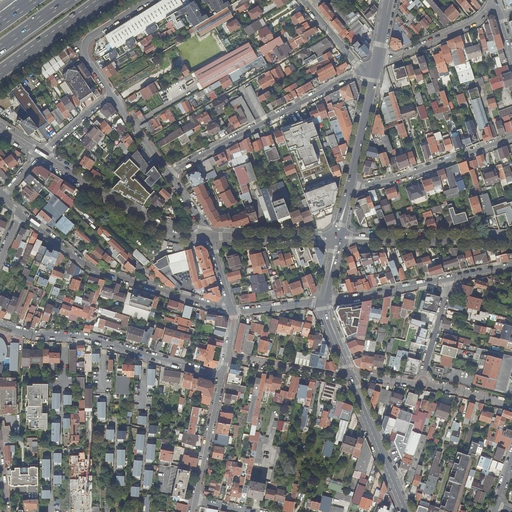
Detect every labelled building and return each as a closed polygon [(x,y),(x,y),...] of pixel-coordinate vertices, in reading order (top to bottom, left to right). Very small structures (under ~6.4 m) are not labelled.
[(111,47),(114,51),(124,44),(132,40),(168,17),(173,14),(184,7),(179,0),(163,0),(140,15),(105,37),(106,39),(107,41),(108,43),(107,43),(108,45),(109,44),(111,47)] [(332,13),(327,8),(323,3),(326,0),(311,0),(339,33),(344,30),(345,29),(341,24),(339,21),(342,18),(340,16),(336,19),(333,14),(332,13)] [(367,23),(358,12),(350,19),(334,0),(329,4),(331,5),(335,10),(336,12),(340,16),(342,18),(344,21),(348,26),(358,38),(361,41),(363,29),(365,31),(367,29),(368,29),(365,25),(367,23)] [(405,4),(410,0),(409,0),(400,0),(400,1),(406,8),(408,7),(406,5),(405,4)] [(418,8),(422,5),(418,0),(416,0),(408,7),(406,8),(409,11),(415,5),(418,8)] [(448,21),(449,20),(443,13),(431,0),(425,0),(430,6),(440,17),(439,18),(439,19),(438,20),(444,26),(446,24),(446,23),(444,22),(447,20),(448,21)] [(472,5),(471,6),(475,11),(477,13),(481,7),(475,0),(469,0),(470,1),(469,2),(472,5)] [(454,3),(443,13),(449,20),(451,22),(462,12),(454,3)] [(232,15),(233,17),(249,8),(246,4),(236,10),(237,12),(232,15)] [(370,17),(377,11),(378,9),(374,5),(370,9),(371,11),(367,14),(364,16),(367,20),(368,19),(369,20),(371,18),(370,17)] [(402,5),(399,7),(407,16),(410,13),(402,5)] [(194,25),(195,27),(211,17),(227,8),(226,6),(194,25)] [(248,12),(250,16),(261,10),(261,9),(259,10),(259,8),(257,7),(248,12)] [(233,17),(227,8),(211,17),(195,27),(201,37),(233,17)] [(263,13),(261,10),(250,16),(252,19),(263,13)] [(294,24),(297,23),(299,22),(299,23),(304,20),(305,22),(311,19),(308,16),(305,18),(304,20),(299,12),(291,18),(294,24)] [(173,14),(168,17),(171,21),(175,27),(177,31),(182,28),(173,14)] [(424,28),(428,25),(432,21),(425,14),(421,17),(423,19),(419,22),(424,28)] [(398,16),(396,18),(395,23),(409,40),(412,37),(410,35),(412,34),(408,29),(406,31),(402,25),(404,24),(400,18),(398,16)] [(488,19),(489,24),(496,46),(496,47),(497,51),(502,49),(504,48),(501,41),(498,33),(494,17),(490,16),(488,19)] [(410,21),(409,21),(406,23),(409,27),(410,27),(417,35),(420,33),(417,29),(421,27),(418,23),(414,26),(411,23),(416,19),(414,17),(410,21)] [(226,26),(228,29),(239,23),(239,22),(238,23),(237,21),(236,20),(226,26)] [(248,27),(248,26),(244,28),(247,32),(250,30),(252,33),(263,27),(259,21),(248,27)] [(193,28),(190,23),(183,27),(186,32),(187,31),(192,28),(193,28)] [(241,26),(239,23),(228,29),(230,33),(241,26)] [(303,27),(299,30),(297,31),(296,31),(299,36),(310,30),(306,23),(302,26),(303,27)] [(373,30),(367,23),(365,25),(368,29),(367,29),(370,32),(369,34),(372,34),(373,30)] [(412,43),(409,40),(395,23),(394,28),(390,46),(394,50),(412,43)] [(490,42),(487,43),(488,49),(496,46),(489,24),(485,25),(485,26),(484,27),(485,28),(486,28),(490,42)] [(344,39),(346,36),(349,34),(355,41),(356,40),(358,38),(348,26),(345,29),(344,30),(339,33),(344,39)] [(169,35),(176,31),(173,27),(170,29),(161,35),(140,47),(142,51),(145,50),(147,54),(155,49),(152,44),(164,37),(163,36),(168,34),(169,35)] [(259,32),(265,44),(273,40),(266,27),(259,32)] [(306,38),(314,34),(315,33),(318,32),(315,27),(300,36),(301,38),(303,40),(306,38)] [(485,52),(489,51),(488,49),(487,43),(482,28),(480,29),(480,30),(479,30),(480,36),(483,48),(480,49),(482,55),(482,56),(486,55),(485,52)] [(139,45),(140,47),(161,35),(159,33),(155,35),(155,36),(153,38),(151,36),(140,42),(141,44),(139,45)] [(279,37),(284,45),(289,42),(285,33),(279,37)] [(239,39),(236,34),(221,42),(225,48),(239,39)] [(352,43),(355,41),(349,34),(346,36),(349,40),(352,43)] [(187,59),(189,62),(195,72),(228,54),(225,48),(221,42),(217,36),(204,44),(207,48),(187,59)] [(461,36),(447,42),(448,45),(453,61),(454,62),(457,74),(464,72),(467,81),(474,79),(469,62),(465,63),(461,50),(462,50),(463,50),(465,49),(461,36)] [(259,48),(263,57),(265,56),(269,53),(273,51),(274,51),(279,48),(284,45),(279,37),(277,38),(273,40),(265,44),(259,48)] [(296,41),(294,39),(292,40),(294,43),(291,44),(294,48),(304,43),(303,40),(301,38),(296,41)] [(312,51),(329,41),(327,38),(311,47),(312,49),(312,51)] [(361,41),(358,38),(356,40),(358,42),(363,48),(365,46),(361,41)] [(134,43),(132,40),(124,44),(127,49),(123,51),(125,54),(133,50),(130,45),(134,43)] [(315,56),(326,50),(333,46),(329,41),(312,51),(315,56)] [(245,66),(253,61),(258,58),(253,51),(248,42),(228,54),(193,73),(195,77),(199,83),(202,89),(242,67),(245,66)] [(289,44),(290,43),(289,42),(284,45),(279,48),(284,56),(289,53),(290,52),(293,50),(289,44)] [(358,42),(354,46),(359,51),(362,49),(363,48),(358,42)] [(439,65),(445,63),(443,57),(442,55),(441,52),(439,45),(437,46),(439,52),(440,54),(433,56),(434,57),(435,62),(437,68),(439,73),(440,76),(443,75),(441,69),(440,69),(439,68),(439,65)] [(443,55),(442,55),(443,57),(445,63),(453,61),(448,45),(445,45),(440,47),(443,55)] [(480,49),(479,45),(473,46),(473,47),(465,50),(468,59),(482,55),(480,49)] [(497,51),(496,47),(488,49),(489,51),(491,60),(499,57),(497,51)] [(283,60),(285,59),(284,56),(279,48),(274,51),(279,59),(278,60),(279,62),(281,61),(280,60),(283,59),(283,60)] [(63,63),(69,59),(74,56),(69,49),(58,56),(63,63)] [(307,49),(301,53),(307,64),(317,58),(315,56),(312,51),(312,49),(309,51),(307,49)] [(506,60),(502,49),(497,51),(499,57),(500,61),(501,63),(503,62),(503,61),(506,60)] [(326,50),(315,56),(317,58),(327,53),(326,50)] [(318,61),(319,63),(333,55),(332,54),(331,55),(329,52),(323,56),(324,58),(318,61)] [(272,57),(269,53),(265,56),(270,64),(274,62),(273,59),(274,58),(273,56),(272,57)] [(58,55),(45,64),(53,75),(59,71),(65,67),(63,63),(58,56),(58,55)] [(424,57),(423,56),(418,58),(423,70),(426,69),(428,69),(427,67),(425,61),(424,57)] [(265,70),(269,68),(263,57),(254,62),(257,68),(259,70),(263,68),(263,69),(265,69),(265,70)] [(502,67),(501,63),(500,61),(499,57),(491,60),(494,70),(502,67)] [(69,59),(63,63),(65,67),(66,68),(73,63),(69,59)] [(84,79),(90,75),(79,59),(73,63),(76,67),(84,79)] [(331,64),(329,61),(328,60),(320,64),(321,66),(318,68),(317,68),(319,71),(331,64)] [(116,65),(114,62),(102,70),(108,78),(117,73),(113,67),(115,66),(116,65)] [(348,66),(346,62),(334,69),(338,76),(345,72),(343,68),(348,66)] [(63,76),(76,67),(73,63),(66,68),(65,67),(59,71),(63,76)] [(293,63),(285,68),(288,75),(297,70),(293,63)] [(45,64),(39,68),(49,82),(51,81),(55,78),(53,75),(45,64)] [(319,71),(318,71),(321,76),(334,69),(331,64),(319,71)] [(406,66),(404,67),(407,76),(414,74),(411,64),(406,66)] [(509,72),(507,65),(502,67),(494,70),(497,77),(503,74),(509,72)] [(185,66),(180,69),(185,77),(189,74),(185,66)] [(76,67),(63,76),(81,103),(94,94),(92,92),(84,79),(76,67)] [(248,78),(251,76),(245,67),(242,69),(248,78)] [(271,71),(277,81),(284,77),(278,67),(271,71)] [(399,79),(402,89),(410,86),(407,76),(404,67),(393,70),(396,80),(399,79)] [(420,68),(414,70),(417,82),(424,80),(422,75),(421,71),(420,68)] [(432,69),(428,69),(430,76),(432,82),(435,91),(439,90),(436,79),(440,77),(440,76),(439,73),(437,68),(432,69)] [(128,86),(134,83),(133,82),(138,79),(142,76),(142,75),(144,74),(144,73),(148,71),(147,69),(143,71),(140,73),(136,75),(127,81),(124,83),(127,87),(128,86)] [(334,75),(336,78),(338,77),(334,69),(321,76),(318,78),(322,85),(328,82),(327,79),(334,75)] [(231,82),(234,80),(240,77),(243,75),(240,70),(228,76),(231,82)] [(136,75),(134,71),(124,77),(127,81),(136,75)] [(265,84),(267,87),(276,82),(270,71),(267,72),(271,81),(265,84)] [(464,72),(457,74),(460,83),(467,81),(464,72)] [(511,90),(511,89),(511,76),(511,72),(510,72),(509,72),(503,74),(504,78),(506,77),(507,81),(505,82),(506,85),(507,88),(510,87),(511,90)] [(497,88),(506,85),(505,82),(507,81),(506,77),(504,78),(503,74),(497,77),(489,79),(492,86),(494,87),(495,87),(497,88)] [(233,85),(228,77),(219,82),(224,90),(233,85)] [(484,85),(482,77),(474,79),(477,87),(484,85)] [(296,90),(299,95),(302,92),(303,95),(306,94),(305,91),(313,87),(314,89),(319,86),(315,79),(296,90)] [(65,82),(60,86),(67,96),(75,107),(80,104),(65,82)] [(140,91),(145,100),(153,96),(161,91),(155,82),(140,91)] [(289,87),(286,82),(280,85),(284,90),(289,87)] [(354,82),(349,85),(356,107),(359,96),(354,82)] [(430,94),(435,93),(435,91),(432,82),(427,84),(430,94)] [(21,83),(11,91),(30,117),(38,129),(48,122),(45,117),(21,83)] [(349,85),(339,90),(352,126),(356,107),(349,85)] [(203,91),(205,95),(210,92),(213,98),(210,100),(211,101),(217,98),(211,86),(203,91)] [(245,89),(249,97),(255,94),(251,86),(245,89)] [(267,88),(266,88),(258,93),(260,96),(269,91),(267,88)] [(97,89),(92,92),(94,94),(97,98),(101,95),(97,89)] [(470,91),(473,100),(480,97),(477,89),(470,91)] [(298,98),(297,96),(295,93),(296,93),(295,90),(289,93),(266,106),(269,111),(273,109),(272,106),(277,102),(279,105),(293,98),(294,100),(298,98)] [(338,91),(329,96),(346,143),(347,148),(352,126),(339,90),(338,91)] [(434,102),(431,103),(432,105),(435,115),(442,113),(450,110),(444,90),(439,91),(441,95),(439,96),(440,99),(442,98),(443,101),(444,105),(446,104),(446,106),(438,109),(437,105),(435,105),(434,102)] [(260,96),(257,98),(260,102),(261,102),(263,101),(265,100),(266,101),(268,99),(267,98),(271,96),(271,95),(269,91),(260,96)] [(394,92),(394,91),(388,93),(389,96),(398,121),(389,124),(389,122),(390,122),(387,113),(383,114),(386,123),(384,124),(386,130),(399,125),(404,123),(403,120),(399,110),(396,99),(394,92)] [(419,105),(424,103),(423,103),(421,96),(420,92),(415,94),(419,105)] [(459,99),(457,99),(459,104),(466,102),(466,100),(464,94),(458,96),(459,99)] [(69,111),(75,107),(67,96),(61,100),(62,102),(69,111)] [(241,96),(230,103),(232,107),(233,107),(238,104),(244,101),(241,96)] [(339,145),(346,143),(329,96),(325,98),(330,112),(328,112),(330,118),(333,117),(334,120),(330,122),(332,129),(333,129),(339,145)] [(398,121),(389,96),(383,98),(381,109),(383,114),(387,113),(390,122),(389,122),(389,124),(398,121)] [(218,102),(213,105),(217,112),(227,106),(226,105),(229,103),(225,97),(217,101),(218,102)] [(482,136),(484,141),(493,138),(489,126),(488,122),(480,97),(473,100),(471,100),(480,129),(484,128),(486,135),(482,136)] [(251,101),(260,118),(266,114),(260,102),(257,98),(251,101)] [(492,108),(494,107),(497,106),(495,98),(487,100),(489,109),(492,108)] [(187,114),(192,110),(187,100),(181,103),(187,114)] [(320,105),(318,101),(315,103),(320,118),(327,116),(323,104),(320,105)] [(65,118),(70,114),(70,113),(69,111),(62,102),(56,106),(58,108),(65,118)] [(100,110),(102,112),(107,117),(106,118),(107,119),(105,121),(108,124),(118,114),(111,104),(107,103),(103,106),(104,107),(100,110)] [(181,103),(178,105),(184,115),(187,114),(181,103)] [(312,118),(312,119),(313,122),(314,124),(321,121),(320,118),(315,103),(311,105),(314,111),(310,113),(312,118)] [(138,108),(136,105),(129,109),(127,111),(130,115),(147,105),(146,104),(138,108)] [(255,121),(246,104),(240,108),(242,111),(249,124),(255,121)] [(413,105),(399,110),(403,120),(416,116),(413,105)] [(421,120),(428,118),(426,111),(425,108),(424,105),(417,107),(421,120)] [(500,117),(501,118),(511,114),(511,107),(499,112),(500,117)] [(48,115),(45,117),(48,122),(50,125),(53,123),(55,127),(59,124),(59,126),(67,121),(65,118),(58,108),(48,115)] [(247,121),(244,115),(238,118),(236,114),(242,111),(240,108),(235,111),(233,112),(236,116),(240,125),(243,123),(245,123),(247,121)] [(175,122),(169,110),(165,113),(165,114),(162,116),(164,122),(169,119),(172,123),(175,122)] [(205,113),(202,114),(196,118),(199,122),(199,123),(200,123),(203,122),(205,124),(211,121),(211,119),(206,112),(205,113)] [(384,130),(386,130),(384,124),(380,115),(380,114),(376,115),(372,132),(373,133),(372,134),(376,135),(375,138),(377,139),(379,139),(379,141),(382,140),(382,141),(383,144),(386,152),(386,153),(392,151),(393,151),(387,135),(384,135),(384,130)] [(511,114),(501,118),(501,119),(505,133),(511,130),(511,114)] [(192,123),(182,128),(185,134),(192,130),(200,126),(194,115),(189,118),(192,123)] [(236,116),(230,119),(233,125),(235,128),(240,125),(236,116)] [(28,136),(38,129),(30,117),(24,121),(19,118),(16,123),(19,124),(15,128),(28,136)] [(161,130),(163,129),(161,125),(160,125),(156,119),(157,118),(156,117),(149,121),(151,124),(154,130),(160,127),(161,130)] [(224,124),(221,119),(214,122),(215,123),(207,127),(212,136),(219,132),(218,129),(220,128),(219,126),(224,124)] [(499,121),(496,123),(499,135),(505,133),(501,119),(499,119),(499,121)] [(97,121),(93,124),(95,125),(102,132),(105,135),(112,128),(108,124),(105,121),(105,120),(101,125),(97,121)] [(473,120),(465,123),(469,134),(476,132),(473,120)] [(155,132),(150,124),(149,122),(140,127),(142,130),(147,127),(149,131),(148,132),(149,135),(155,132)] [(288,131),(282,133),(288,148),(295,145),(297,146),(298,149),(296,149),(300,159),(301,158),(304,166),(318,161),(312,144),(310,145),(309,142),(311,138),(318,136),(314,124),(313,122),(306,124),(305,122),(287,129),(288,131)] [(401,138),(408,136),(404,123),(399,125),(402,134),(400,135),(401,138)] [(97,143),(105,135),(102,132),(95,125),(87,134),(88,135),(97,143)] [(202,129),(200,126),(192,130),(185,134),(178,138),(180,142),(180,143),(181,145),(183,146),(185,144),(185,143),(189,141),(188,139),(187,137),(188,137),(202,129)] [(158,144),(160,148),(172,142),(171,141),(183,134),(181,129),(180,129),(168,136),(169,138),(158,144)] [(331,148),(336,162),(341,175),(344,161),(338,146),(338,145),(332,129),(325,132),(329,142),(331,148)] [(461,129),(457,131),(462,146),(463,149),(467,147),(466,144),(471,142),(469,136),(464,138),(461,129)] [(440,131),(433,133),(437,145),(439,153),(445,151),(442,143),(439,144),(438,140),(442,138),(441,136),(440,131)] [(457,131),(450,133),(453,144),(455,149),(458,148),(458,147),(462,146),(457,131)] [(437,145),(433,133),(432,132),(429,133),(430,137),(427,138),(429,144),(431,154),(436,152),(436,151),(438,150),(437,145)] [(255,152),(264,148),(263,148),(260,138),(258,133),(254,135),(256,140),(255,141),(256,142),(252,144),(255,152)] [(448,133),(441,136),(442,138),(444,142),(446,151),(450,150),(451,153),(456,152),(455,149),(453,144),(452,145),(448,133)] [(123,152),(126,149),(125,147),(127,145),(128,147),(129,145),(130,146),(134,143),(128,134),(124,137),(122,139),(124,142),(124,143),(123,144),(118,148),(122,151),(123,152)] [(93,147),(97,143),(88,135),(81,143),(91,152),(95,148),(93,147)] [(271,150),(270,150),(274,160),(274,161),(280,159),(271,135),(268,137),(265,138),(268,146),(270,145),(272,144),(273,147),(271,148),(271,150)] [(265,137),(260,138),(263,148),(268,146),(265,138),(265,137)] [(247,153),(253,151),(249,138),(243,141),(246,149),(247,153)] [(240,151),(246,149),(243,141),(238,144),(240,151)] [(344,161),(347,148),(346,143),(338,146),(344,161)] [(109,144),(105,149),(108,152),(111,150),(113,147),(109,144)] [(245,164),(240,151),(238,144),(227,149),(231,161),(234,168),(245,164)] [(429,156),(432,155),(431,154),(429,144),(422,146),(421,145),(420,145),(426,162),(429,161),(428,158),(429,157),(429,156)] [(127,150),(126,149),(123,152),(124,153),(127,156),(129,159),(136,151),(132,146),(127,150)] [(509,156),(506,146),(497,150),(499,158),(500,159),(509,156)] [(366,155),(380,158),(378,154),(376,149),(368,147),(366,155)] [(7,158),(0,148),(0,155),(0,156),(4,161),(10,169),(18,163),(11,155),(7,158)] [(226,163),(226,164),(231,161),(227,149),(225,150),(227,155),(228,157),(227,158),(224,153),(214,158),(216,162),(217,162),(217,163),(224,159),(226,163)] [(246,149),(240,151),(245,164),(234,168),(237,177),(243,195),(247,193),(246,189),(248,188),(246,184),(255,181),(257,180),(252,166),(250,161),(247,153),(246,149)] [(136,151),(129,159),(140,169),(145,174),(151,169),(137,150),(136,151)] [(269,162),(272,161),(274,160),(270,150),(265,152),(269,162)] [(393,171),(399,169),(395,158),(394,155),(393,151),(392,151),(392,153),(394,158),(389,160),(393,171)] [(90,170),(97,158),(91,152),(88,157),(85,156),(80,163),(90,170)] [(386,152),(378,154),(380,158),(383,169),(391,167),(386,153),(386,152)] [(399,169),(400,170),(406,168),(405,166),(409,165),(412,164),(413,167),(417,166),(413,152),(405,155),(395,158),(399,169)] [(481,162),(485,161),(483,155),(476,157),(479,166),(482,165),(481,162)] [(129,159),(127,156),(123,161),(121,160),(118,164),(119,165),(113,172),(121,179),(112,189),(143,206),(147,198),(151,195),(145,190),(146,189),(135,179),(134,180),(131,178),(140,169),(129,159)] [(476,160),(473,161),(470,162),(468,162),(467,163),(469,171),(470,172),(471,176),(476,193),(480,192),(473,169),(478,168),(476,160)] [(372,162),(365,161),(362,171),(369,173),(371,165),(372,162)] [(467,163),(466,161),(461,163),(462,165),(458,166),(460,171),(461,174),(469,171),(467,163)] [(453,173),(460,171),(458,166),(458,164),(451,166),(451,167),(453,173)] [(285,168),(288,175),(297,172),(294,165),(285,168)] [(501,181),(506,180),(506,177),(505,176),(503,168),(502,165),(496,166),(501,181)] [(61,201),(70,209),(75,203),(72,201),(66,194),(60,189),(57,186),(61,179),(58,177),(52,173),(48,171),(41,166),(35,167),(32,171),(39,176),(46,182),(43,186),(48,190),(50,191),(61,200),(61,201)] [(151,169),(145,174),(148,177),(144,181),(151,187),(161,176),(154,166),(151,169)] [(508,166),(503,168),(505,176),(506,177),(511,176),(508,166)] [(5,180),(8,178),(6,175),(1,169),(0,168),(0,167),(0,176),(1,178),(2,177),(5,180)] [(451,167),(444,169),(447,178),(450,189),(447,190),(446,188),(443,189),(446,200),(460,195),(459,192),(455,181),(454,178),(453,173),(451,167)] [(441,180),(447,178),(444,169),(437,172),(439,177),(440,180),(441,180)] [(188,176),(191,182),(194,188),(203,184),(205,182),(201,175),(200,172),(199,170),(188,176)] [(205,175),(208,181),(209,180),(217,176),(214,170),(205,175)] [(491,173),(482,175),(485,185),(499,181),(496,170),(490,171),(491,173)] [(455,181),(458,180),(458,178),(462,177),(461,174),(460,171),(453,173),(454,178),(455,181)] [(46,182),(39,176),(36,179),(43,186),(46,182)] [(214,182),(216,186),(226,182),(224,176),(214,182)] [(434,191),(442,189),(440,183),(440,181),(440,180),(439,177),(431,179),(434,191)] [(447,178),(441,180),(442,181),(442,182),(440,183),(442,189),(443,189),(446,188),(447,190),(450,189),(447,178)] [(57,186),(60,189),(65,182),(61,179),(57,186)] [(307,203),(311,213),(330,207),(338,189),(334,179),(327,182),(328,185),(304,193),(307,203)] [(431,179),(422,182),(423,184),(426,194),(429,193),(430,195),(435,193),(434,191),(431,179)] [(458,180),(455,181),(459,192),(466,189),(463,179),(458,180)] [(32,201),(38,194),(24,181),(21,184),(26,188),(22,193),(25,195),(32,201)] [(277,218),(289,214),(287,209),(284,201),(289,199),(282,181),(260,190),(271,220),(272,223),(278,221),(277,218)] [(34,185),(32,188),(39,193),(44,188),(37,182),(36,184),(35,183),(33,185),(34,185)] [(227,183),(226,182),(216,186),(217,188),(216,188),(220,195),(219,195),(222,202),(223,202),(227,209),(237,203),(236,202),(234,200),(234,199),(229,190),(230,190),(226,183),(227,183)] [(206,190),(203,184),(194,188),(193,188),(195,192),(192,193),(194,197),(196,196),(205,192),(206,191),(205,191),(206,190)] [(406,189),(410,200),(426,195),(426,194),(423,184),(419,186),(419,185),(415,186),(410,187),(410,188),(406,189)] [(395,187),(385,191),(388,199),(391,198),(395,197),(398,196),(395,187)] [(260,190),(260,188),(257,189),(256,189),(256,190),(268,224),(272,223),(271,220),(260,190)] [(163,189),(160,193),(167,199),(172,194),(167,190),(166,191),(163,189)] [(372,201),(378,200),(375,190),(368,192),(370,197),(372,201)] [(161,206),(167,199),(160,193),(158,194),(154,191),(151,195),(147,198),(156,206),(158,203),(161,206)] [(209,198),(206,191),(205,192),(196,196),(194,197),(196,200),(198,199),(200,202),(202,206),(200,207),(203,214),(205,213),(206,215),(207,215),(210,222),(211,222),(214,227),(216,228),(223,228),(219,217),(215,210),(215,211),(212,204),(209,197),(209,198)] [(249,203),(252,202),(249,192),(247,193),(243,195),(240,195),(242,200),(248,198),(249,203)] [(488,193),(477,196),(481,211),(482,213),(484,219),(493,216),(495,216),(492,208),(488,193)] [(357,198),(365,218),(372,216),(371,214),(369,209),(364,196),(364,194),(362,195),(363,196),(357,198)] [(368,194),(364,196),(369,209),(373,208),(373,209),(375,209),(374,206),(372,201),(370,197),(369,197),(368,194)] [(477,196),(469,199),(474,215),(474,217),(476,222),(484,219),(482,213),(481,211),(477,196)] [(361,225),(366,223),(365,218),(357,198),(356,198),(354,210),(354,211),(356,210),(361,225)] [(383,212),(391,209),(388,199),(380,202),(383,212)] [(57,204),(54,207),(64,215),(69,209),(59,200),(57,204)] [(509,224),(511,222),(511,201),(507,203),(507,202),(503,204),(509,224)] [(50,204),(48,202),(47,204),(45,207),(42,210),(57,223),(64,215),(54,207),(50,204)] [(304,223),(313,220),(311,213),(307,203),(298,207),(299,210),(303,220),(304,223)] [(40,210),(41,211),(42,210),(45,207),(41,204),(38,207),(36,205),(31,210),(36,215),(40,210)] [(249,221),(257,219),(255,210),(253,204),(244,207),(246,212),(249,221)] [(380,204),(374,206),(375,209),(376,213),(378,218),(384,216),(380,204)] [(452,204),(447,205),(448,207),(450,213),(454,225),(468,220),(467,219),(465,212),(455,215),(452,204)] [(432,213),(442,211),(442,209),(441,205),(431,208),(431,210),(432,213)] [(66,233),(68,232),(57,223),(42,210),(41,211),(37,215),(36,217),(47,225),(52,230),(56,225),(57,225),(57,226),(61,230),(61,229),(66,233)] [(161,210),(159,215),(171,220),(173,214),(161,210)] [(300,221),(303,220),(299,210),(289,214),(291,218),(293,224),(296,222),(297,223),(300,222),(300,221)] [(401,225),(416,225),(411,211),(408,213),(398,216),(401,225)] [(230,220),(227,221),(230,228),(236,228),(235,227),(239,225),(240,228),(243,227),(244,228),(247,227),(247,225),(250,223),(249,221),(246,212),(239,215),(232,218),(232,219),(230,220)] [(376,213),(371,214),(372,216),(377,229),(382,229),(378,218),(376,213)] [(447,226),(454,225),(450,213),(448,214),(448,215),(449,217),(445,219),(447,226)] [(277,218),(278,221),(279,223),(291,218),(289,214),(277,218)] [(68,232),(74,225),(64,216),(64,215),(57,223),(68,232)] [(426,221),(428,230),(435,230),(437,230),(437,229),(434,219),(433,216),(430,216),(431,219),(426,221)] [(441,216),(434,219),(437,229),(445,227),(441,216)] [(471,229),(477,227),(476,222),(474,217),(467,219),(468,220),(471,229)] [(100,236),(105,232),(106,231),(101,226),(96,232),(100,236)] [(12,251),(17,253),(21,242),(26,231),(21,228),(16,240),(19,242),(17,248),(13,246),(12,251)] [(78,234),(80,236),(89,244),(92,241),(78,229),(75,231),(78,234)] [(26,244),(21,242),(17,253),(12,263),(14,264),(24,268),(30,255),(37,238),(38,234),(34,233),(22,261),(19,260),(26,244)] [(36,253),(37,253),(38,253),(40,248),(39,247),(42,240),(37,238),(30,255),(34,256),(36,253)] [(123,251),(124,249),(112,239),(109,243),(120,253),(120,254),(131,263),(132,262),(131,261),(132,259),(130,257),(132,256),(129,253),(127,255),(123,251)] [(48,246),(42,244),(40,248),(38,253),(42,255),(44,251),(46,251),(47,249),(48,246)] [(173,244),(175,253),(185,251),(184,245),(173,244)] [(101,260),(107,253),(98,246),(92,253),(101,260)] [(111,246),(107,251),(115,258),(117,256),(122,261),(123,263),(125,265),(124,266),(126,268),(129,270),(132,273),(136,269),(111,246)] [(199,261),(199,262),(209,260),(207,250),(202,246),(200,246),(195,248),(196,249),(195,250),(196,256),(197,256),(198,257),(196,257),(197,261),(199,261)] [(42,261),(42,262),(48,264),(47,267),(46,269),(52,272),(60,252),(55,248),(54,247),(52,252),(47,249),(46,251),(44,257),(43,259),(42,261)] [(299,248),(294,248),(299,260),(304,273),(305,276),(310,274),(312,274),(306,258),(303,259),(299,248)] [(308,248),(315,267),(320,265),(316,255),(313,248),(308,248)] [(320,265),(321,268),(324,255),(317,248),(313,248),(316,255),(320,265)] [(356,258),(360,257),(359,255),(357,248),(356,248),(350,250),(352,254),(355,253),(356,258)] [(439,260),(444,273),(447,272),(445,268),(454,265),(455,267),(460,266),(454,248),(451,248),(454,257),(453,258),(454,259),(450,261),(450,258),(446,259),(445,258),(439,260)] [(457,248),(454,248),(460,266),(461,270),(464,269),(462,262),(465,260),(464,256),(463,255),(460,256),(457,248)] [(87,251),(86,249),(82,253),(96,265),(99,261),(87,251)] [(145,258),(136,249),(132,254),(146,267),(150,263),(150,262),(145,258)] [(190,249),(185,251),(187,260),(188,265),(193,264),(190,249)] [(495,255),(497,262),(501,262),(509,260),(505,250),(505,249),(500,249),(502,254),(495,255)] [(474,262),(480,260),(479,255),(481,254),(480,250),(478,251),(471,253),(474,262)] [(175,253),(167,256),(166,256),(169,264),(187,260),(185,251),(175,253)] [(471,261),(472,267),(475,267),(474,262),(471,253),(470,251),(468,251),(466,252),(467,255),(464,256),(465,260),(468,259),(469,261),(471,261)] [(61,264),(64,255),(60,252),(52,272),(51,275),(57,278),(61,279),(62,280),(64,274),(58,272),(59,270),(56,269),(58,263),(61,264)] [(262,253),(258,254),(258,253),(249,253),(250,260),(251,259),(253,267),(260,265),(263,265),(265,264),(264,260),(262,253)] [(282,254),(278,256),(279,259),(280,263),(282,267),(294,263),(290,253),(283,255),(282,254)] [(377,253),(370,254),(373,261),(379,259),(377,253)] [(382,253),(377,253),(379,259),(380,262),(384,261),(386,264),(389,263),(388,263),(385,253),(382,253)] [(412,265),(416,264),(415,261),(412,253),(403,257),(406,267),(412,265)] [(486,253),(481,254),(479,255),(480,260),(482,259),(484,264),(489,262),(488,259),(486,253)] [(238,254),(227,257),(231,269),(241,265),(238,254)] [(373,261),(370,254),(364,256),(364,255),(359,255),(360,257),(362,264),(363,265),(363,266),(373,263),(373,261)] [(165,267),(169,264),(166,256),(158,260),(165,267)] [(346,263),(348,270),(356,267),(356,266),(355,263),(354,261),(352,256),(347,258),(348,263),(346,263)] [(425,272),(428,271),(426,265),(432,263),(431,260),(429,257),(415,261),(416,264),(417,266),(417,267),(423,266),(425,272)] [(428,271),(429,276),(444,273),(439,260),(438,257),(431,260),(432,263),(426,265),(428,271)] [(152,264),(151,264),(158,271),(164,276),(165,275),(171,270),(172,274),(173,274),(185,271),(189,270),(188,265),(187,260),(169,264),(165,267),(159,270),(152,264)] [(158,260),(152,264),(159,270),(165,267),(158,260)] [(201,268),(204,277),(214,274),(209,260),(199,262),(200,263),(198,264),(199,268),(201,268)] [(397,277),(399,276),(397,270),(395,264),(394,261),(388,263),(389,263),(392,272),(394,271),(397,277)] [(67,272),(69,272),(73,274),(77,266),(73,262),(72,265),(71,268),(68,267),(67,272)] [(139,272),(144,267),(139,263),(135,268),(139,272)] [(174,288),(175,286),(164,276),(158,271),(151,264),(150,263),(146,267),(166,285),(166,286),(174,288)] [(195,273),(193,264),(188,265),(189,270),(189,271),(191,281),(197,279),(198,278),(197,273),(195,273)] [(253,267),(255,275),(257,275),(262,273),(264,273),(265,273),(268,272),(268,271),(267,268),(264,269),(264,271),(262,271),(260,265),(253,267)] [(351,275),(358,272),(357,269),(356,267),(348,270),(347,270),(350,277),(351,276),(351,275)] [(22,274),(28,277),(30,271),(24,268),(22,274)] [(402,268),(397,270),(399,276),(401,281),(406,279),(402,268)] [(171,270),(165,275),(176,285),(180,289),(181,287),(170,276),(172,274),(171,270)] [(240,272),(227,275),(229,281),(230,281),(238,279),(241,278),(240,272)] [(389,280),(391,284),(396,283),(395,281),(394,278),(392,272),(385,274),(385,275),(387,280),(389,280)] [(256,281),(257,283),(264,282),(263,279),(262,273),(257,275),(255,275),(252,276),(252,278),(255,277),(256,280),(256,281)] [(283,294),(285,294),(282,286),(279,277),(277,273),(269,276),(271,280),(274,289),(277,297),(283,294)] [(304,288),(309,287),(305,276),(304,273),(301,274),(303,278),(299,279),(300,281),(303,289),(304,288)] [(313,282),(310,274),(305,276),(309,287),(311,294),(312,295),(315,292),(316,290),(313,282)] [(366,283),(365,279),(364,275),(361,276),(361,274),(359,275),(361,279),(361,280),(362,282),(364,289),(365,290),(371,290),(370,288),(368,282),(366,283)] [(48,281),(55,284),(57,278),(51,275),(48,281)] [(165,275),(164,276),(175,286),(176,285),(165,275)] [(381,284),(388,282),(387,280),(385,275),(380,276),(380,275),(378,275),(381,284)] [(32,286),(35,278),(29,276),(26,283),(32,286)] [(87,283),(97,286),(99,279),(91,277),(90,276),(87,283)] [(197,281),(197,279),(191,281),(191,282),(192,286),(195,285),(197,292),(200,291),(200,288),(207,286),(208,293),(203,294),(203,296),(202,295),(201,297),(217,302),(221,298),(214,276),(197,281)] [(285,294),(291,292),(289,285),(287,281),(287,280),(284,281),(282,276),(279,277),(282,286),(285,294)] [(371,276),(367,277),(367,278),(368,282),(370,288),(377,287),(374,279),(372,279),(371,276)] [(495,278),(495,277),(492,276),(487,277),(488,280),(494,279),(493,282),(502,285),(503,281),(495,278)] [(37,282),(46,286),(48,281),(40,277),(37,282)] [(78,281),(75,280),(73,279),(70,288),(77,291),(78,289),(80,282),(78,281)] [(101,287),(103,288),(104,285),(103,285),(105,280),(99,279),(97,286),(95,293),(93,299),(99,301),(99,300),(97,299),(101,287)] [(346,280),(350,292),(351,292),(356,291),(354,283),(352,283),(351,280),(350,279),(346,280)] [(359,282),(354,283),(356,291),(357,291),(364,289),(362,282),(361,280),(361,279),(358,280),(359,282)] [(270,289),(270,291),(271,290),(274,290),(274,289),(271,280),(268,281),(264,282),(257,283),(258,291),(267,289),(266,285),(269,284),(270,289)] [(345,293),(350,292),(346,280),(341,282),(345,293)] [(486,287),(488,283),(485,282),(477,280),(477,283),(475,282),(474,284),(476,285),(475,287),(491,291),(491,288),(486,287)] [(300,281),(289,285),(291,292),(292,295),(296,294),(297,295),(299,294),(300,293),(303,291),(303,290),(303,289),(300,281)] [(112,298),(125,302),(127,295),(118,292),(120,284),(116,283),(115,288),(112,298)] [(462,290),(461,294),(469,296),(471,296),(472,292),(472,293),(473,291),(472,291),(473,287),(463,284),(462,288),(461,288),(460,290),(462,290)] [(101,295),(112,298),(115,288),(104,285),(103,288),(101,295)] [(34,298),(41,300),(42,298),(44,292),(45,291),(38,288),(34,298)] [(25,290),(23,289),(21,292),(22,292),(14,310),(18,312),(16,314),(20,315),(23,307),(21,306),(26,294),(24,293),(25,290)] [(29,305),(33,294),(30,292),(25,304),(29,305)] [(77,299),(75,298),(73,304),(72,306),(83,310),(84,307),(85,303),(91,305),(93,299),(95,293),(91,292),(90,295),(85,293),(83,298),(83,299),(78,297),(77,299)] [(153,301),(128,292),(127,295),(125,302),(122,311),(121,314),(130,317),(147,322),(149,315),(151,308),(151,307),(153,301)] [(59,293),(56,299),(63,301),(65,297),(66,295),(59,293)] [(243,303),(255,301),(254,293),(249,294),(241,295),(241,297),(240,297),(240,301),(242,300),(243,303)] [(10,299),(1,295),(0,296),(0,297),(0,305),(6,308),(10,299)] [(112,298),(101,295),(99,300),(99,301),(98,305),(97,307),(99,307),(102,308),(108,310),(112,298)] [(389,307),(391,296),(384,298),(382,310),(380,320),(380,322),(387,323),(388,318),(385,317),(388,308),(389,307)] [(478,310),(481,299),(471,296),(469,296),(468,300),(469,300),(467,307),(478,310)] [(18,299),(12,297),(6,311),(13,313),(18,299)] [(62,304),(63,301),(56,299),(54,306),(52,312),(54,311),(59,313),(62,304)] [(96,317),(99,307),(97,307),(98,305),(99,301),(93,299),(91,305),(90,308),(87,318),(88,318),(87,320),(90,321),(91,320),(91,319),(94,320),(95,316),(96,317)] [(414,302),(404,299),(400,316),(405,317),(406,310),(412,311),(414,302)] [(418,310),(429,313),(432,303),(421,299),(418,310)] [(179,303),(169,300),(167,308),(177,311),(177,310),(182,312),(184,304),(179,303)] [(365,320),(369,321),(369,319),(371,308),(372,300),(362,302),(361,310),(366,311),(365,320)] [(48,321),(52,312),(54,306),(47,304),(46,308),(41,319),(48,321)] [(72,307),(62,304),(59,313),(69,316),(72,307)] [(28,307),(24,305),(19,318),(23,319),(28,307)] [(36,307),(31,305),(23,326),(26,327),(28,322),(30,322),(34,312),(36,307)] [(192,307),(185,305),(182,317),(188,319),(189,315),(190,315),(192,307)] [(335,314),(343,332),(352,328),(350,322),(353,321),(348,309),(346,310),(344,305),(337,306),(334,311),(335,314)] [(90,308),(84,307),(83,310),(72,306),(72,307),(69,316),(69,317),(76,319),(77,315),(87,318),(90,308)] [(394,318),(399,318),(401,307),(392,306),(391,312),(395,312),(394,318)] [(123,321),(122,325),(127,327),(130,317),(121,314),(112,311),(108,310),(102,308),(100,313),(123,319),(124,320),(123,321)] [(382,310),(371,308),(369,319),(372,319),(373,318),(378,319),(380,320),(382,310)] [(479,313),(479,311),(471,309),(470,314),(468,314),(468,315),(469,315),(468,320),(477,322),(479,313)] [(42,313),(37,311),(31,328),(33,328),(34,329),(37,322),(39,323),(42,313)] [(207,314),(205,325),(218,327),(221,327),(226,328),(227,322),(224,317),(216,315),(216,314),(210,312),(210,315),(207,314)] [(162,316),(161,319),(182,325),(184,319),(180,318),(180,316),(176,315),(173,314),(173,316),(176,317),(174,321),(172,321),(173,319),(162,316)] [(277,329),(280,317),(279,320),(272,319),(269,332),(275,334),(276,330),(277,329)] [(277,329),(283,330),(290,332),(292,321),(280,317),(277,329)] [(193,321),(184,318),(182,325),(191,328),(193,321)] [(122,325),(101,319),(98,327),(102,328),(103,326),(107,327),(107,326),(121,330),(122,325)] [(257,323),(258,321),(254,320),(251,330),(258,332),(258,334),(261,335),(264,325),(257,323)] [(295,321),(293,320),(292,321),(290,332),(289,334),(293,335),(294,331),(302,332),(304,323),(295,321)] [(90,324),(86,322),(83,331),(84,331),(90,332),(91,329),(93,329),(94,326),(90,325),(90,324)] [(494,328),(495,328),(503,330),(501,336),(504,337),(504,338),(509,339),(511,326),(496,322),(494,328)] [(251,326),(240,323),(235,348),(238,353),(243,354),(249,334),(251,326)] [(311,324),(304,323),(302,332),(300,337),(306,339),(308,333),(309,333),(311,324)] [(130,339),(141,342),(145,330),(130,325),(127,337),(130,339)] [(476,325),(474,332),(486,335),(486,333),(485,333),(486,327),(476,325)] [(145,330),(141,342),(147,344),(150,334),(152,335),(154,328),(150,327),(149,329),(146,328),(145,330)] [(220,333),(221,327),(218,327),(218,328),(214,328),(214,329),(207,328),(206,333),(218,335),(218,333),(220,333)] [(385,328),(379,327),(377,341),(376,343),(382,343),(385,328)] [(154,335),(153,335),(153,338),(155,339),(156,336),(163,338),(165,331),(156,328),(154,335)] [(386,352),(391,353),(397,328),(394,328),(390,343),(388,343),(386,352)] [(163,338),(171,340),(174,330),(172,330),(171,332),(165,331),(163,338)] [(174,344),(170,356),(174,357),(179,342),(180,338),(182,333),(177,331),(174,330),(171,340),(170,343),(174,344)] [(321,334),(315,332),(315,336),(311,350),(311,351),(312,351),(311,355),(309,366),(317,368),(319,358),(319,355),(320,353),(316,352),(318,343),(320,343),(322,337),(320,337),(321,334)] [(250,334),(249,334),(243,354),(251,355),(254,342),(253,341),(254,335),(252,334),(252,333),(251,333),(250,334)] [(319,358),(317,368),(324,369),(326,362),(328,349),(329,346),(324,333),(323,338),(320,353),(319,355),(322,355),(322,358),(319,358)] [(348,336),(349,342),(355,340),(356,334),(357,333),(348,336)] [(444,333),(443,338),(455,341),(457,341),(463,343),(469,345),(471,340),(464,338),(457,336),(444,333)] [(315,336),(309,334),(306,349),(311,350),(315,336)] [(503,346),(504,340),(489,336),(488,341),(494,342),(493,344),(503,346)] [(7,347),(6,346),(6,345),(5,343),(3,341),(2,340),(1,339),(0,337),(0,353),(4,354),(8,353),(8,347),(7,347)] [(208,342),(222,346),(223,341),(209,337),(208,342)] [(443,338),(441,344),(442,344),(443,344),(454,347),(455,341),(443,338)] [(362,356),(369,358),(372,340),(366,339),(365,341),(363,351),(362,356)] [(269,342),(260,340),(260,342),(258,346),(257,350),(267,353),(269,342)] [(363,351),(365,341),(355,340),(349,342),(347,343),(351,354),(359,350),(363,351)] [(369,358),(368,360),(366,370),(372,370),(373,365),(374,355),(376,343),(377,341),(372,340),(369,358)] [(503,346),(511,348),(511,341),(504,340),(503,346)] [(182,342),(179,342),(174,357),(177,358),(182,342)] [(413,360),(413,358),(415,352),(416,348),(419,348),(420,344),(411,342),(409,352),(407,359),(404,372),(408,373),(416,375),(416,374),(419,365),(416,365),(417,361),(413,360)] [(10,343),(10,346),(10,347),(8,347),(8,353),(8,372),(9,372),(8,367),(10,367),(10,371),(18,371),(19,344),(18,343),(10,343)] [(206,350),(205,350),(199,348),(197,348),(194,358),(205,361),(203,366),(213,368),(218,365),(222,347),(208,344),(206,350)] [(443,344),(441,354),(443,354),(445,355),(452,357),(455,357),(457,348),(454,347),(443,344)] [(283,356),(285,349),(278,347),(276,354),(283,356)] [(30,363),(30,350),(22,349),(22,368),(30,368),(30,363)] [(511,362),(511,361),(511,356),(484,349),(482,354),(511,362)] [(406,354),(405,358),(407,359),(409,352),(398,350),(396,357),(394,366),(393,369),(399,370),(402,357),(403,354),(406,354)] [(60,353),(49,352),(49,362),(54,362),(60,362),(60,353)] [(295,363),(309,366),(311,355),(298,352),(295,363)] [(475,352),(473,358),(473,362),(479,363),(481,354),(476,353),(475,352)] [(511,367),(511,361),(511,362),(482,354),(481,354),(479,363),(478,366),(476,374),(473,383),(503,391),(510,367),(511,367)] [(385,357),(374,355),(373,365),(383,367),(385,357)] [(444,359),(442,358),(441,365),(450,367),(451,362),(452,357),(445,355),(444,359)] [(368,360),(362,358),(361,358),(354,360),(357,365),(360,367),(366,369),(366,370),(368,360)] [(332,361),(329,362),(328,362),(328,363),(326,362),(324,369),(335,371),(337,368),(334,361),(332,361)] [(134,365),(122,364),(122,372),(127,373),(127,376),(130,376),(134,376),(134,374),(134,365)] [(240,370),(241,366),(231,364),(229,373),(239,375),(239,372),(241,372),(241,371),(240,370)] [(153,367),(148,367),(148,369),(147,385),(147,387),(152,388),(152,385),(154,385),(155,370),(153,369),(153,367)] [(439,372),(437,378),(441,379),(444,369),(436,367),(435,371),(439,372)] [(181,372),(170,371),(169,381),(180,382),(181,372)] [(185,387),(191,388),(193,379),(194,374),(184,372),(184,373),(182,386),(185,387)] [(227,383),(240,385),(242,376),(239,375),(229,373),(227,383)] [(252,422),(257,423),(260,409),(258,409),(259,401),(260,402),(262,391),(266,374),(262,374),(261,379),(252,422)] [(269,379),(266,379),(264,390),(269,391),(273,375),(270,374),(269,379)] [(282,377),(273,375),(270,390),(275,391),(276,387),(280,389),(282,377)] [(129,395),(130,376),(127,376),(122,376),(116,376),(116,383),(120,384),(120,387),(119,387),(119,389),(120,389),(120,395),(129,395)] [(288,390),(288,392),(295,394),(299,377),(293,376),(290,391),(288,390)] [(17,388),(17,381),(16,381),(16,378),(7,378),(0,378),(0,377),(0,380),(0,381),(0,380),(0,388),(0,389),(0,405),(1,408),(0,408),(0,413),(0,415),(6,414),(6,416),(12,416),(12,414),(18,413),(17,404),(16,404),(17,388)] [(202,393),(211,397),(214,386),(210,380),(199,377),(198,379),(196,389),(202,390),(202,391),(202,393)] [(261,379),(256,377),(253,392),(251,402),(250,403),(250,405),(249,409),(248,413),(246,421),(252,422),(261,379)] [(189,397),(195,398),(196,389),(198,379),(193,379),(191,388),(190,389),(189,397)] [(300,426),(303,426),(305,427),(307,420),(307,416),(308,414),(307,414),(311,398),(311,395),(313,389),(314,384),(314,382),(315,380),(311,379),(305,400),(300,426)] [(337,400),(342,385),(326,382),(322,396),(332,399),(330,405),(332,405),(336,406),(337,400)] [(239,391),(241,391),(245,392),(246,387),(240,385),(227,383),(226,387),(239,389),(239,391)] [(33,385),(27,385),(27,399),(29,399),(29,406),(28,406),(28,411),(29,411),(29,413),(27,413),(27,421),(29,421),(29,428),(48,428),(48,410),(42,410),(42,400),(44,400),(44,399),(44,396),(48,396),(48,384),(33,384),(33,385)] [(297,396),(298,396),(306,398),(308,386),(299,385),(297,396)] [(376,388),(375,388),(372,394),(370,399),(371,402),(372,403),(372,404),(374,406),(375,409),(377,401),(380,392),(375,391),(376,390),(375,389),(376,388)] [(392,392),(381,389),(380,392),(377,401),(388,405),(389,404),(389,403),(390,401),(392,392)] [(294,398),(295,394),(288,392),(282,390),(281,390),(280,394),(283,394),(283,397),(290,399),(290,397),(294,398)] [(60,391),(54,391),(54,393),(53,393),(52,393),(52,408),(54,408),(54,410),(60,411),(60,408),(60,393),(60,391)] [(283,394),(280,394),(275,392),(274,399),(281,401),(283,397),(283,394)] [(404,396),(392,392),(390,401),(389,403),(389,404),(394,406),(395,403),(401,405),(402,403),(404,396)] [(407,409),(413,411),(418,397),(418,396),(409,393),(405,404),(409,405),(407,409)] [(231,399),(232,399),(237,400),(237,399),(238,396),(232,395),(226,394),(224,403),(230,404),(230,400),(231,399)] [(427,411),(428,412),(432,402),(424,399),(421,409),(427,411)] [(105,400),(100,400),(100,402),(97,402),(98,417),(100,417),(100,420),(105,420),(105,417),(106,417),(106,402),(105,402),(105,400)] [(338,430),(346,432),(348,422),(349,422),(353,409),(353,408),(352,405),(351,406),(337,400),(336,406),(336,407),(333,417),(337,419),(340,420),(339,425),(338,430)] [(437,404),(432,402),(428,412),(428,413),(426,417),(424,424),(427,425),(432,411),(434,411),(437,404)] [(451,406),(438,402),(434,414),(447,419),(451,406)] [(474,404),(469,403),(464,418),(464,419),(469,421),(474,404)] [(244,407),(241,407),(240,412),(248,413),(249,409),(247,408),(248,406),(244,405),(244,407)] [(202,408),(193,407),(187,432),(196,435),(202,408)] [(391,421),(395,422),(396,418),(399,410),(400,409),(395,407),(392,414),(391,414),(389,417),(385,416),(381,425),(384,432),(385,430),(387,430),(388,426),(390,426),(391,421)] [(495,424),(490,422),(490,423),(489,426),(497,429),(503,410),(499,409),(495,424)] [(412,414),(399,410),(396,418),(409,422),(412,414)] [(511,412),(503,410),(497,429),(500,430),(503,431),(502,435),(511,438),(511,412)] [(321,420),(320,426),(324,427),(325,423),(329,425),(330,420),(326,418),(328,412),(323,411),(321,420)] [(488,413),(486,413),(481,411),(479,419),(490,423),(490,422),(493,413),(488,412),(488,413)] [(233,414),(221,412),(218,423),(230,424),(233,414)] [(147,415),(141,414),(141,416),(139,416),(138,424),(146,425),(147,417),(146,417),(147,415)] [(397,434),(404,436),(409,422),(396,418),(395,422),(391,435),(389,440),(394,442),(397,434)] [(60,421),(54,420),(54,423),(53,423),(52,423),(52,440),(53,440),(53,443),(59,443),(59,440),(60,423),(59,423),(60,421)] [(3,441),(4,446),(10,445),(10,441),(10,436),(9,436),(9,434),(12,434),(10,426),(5,426),(4,421),(1,421),(3,441)] [(288,430),(289,424),(279,421),(278,427),(288,430)] [(388,426),(387,430),(386,433),(391,435),(395,422),(391,421),(390,426),(388,426)] [(457,423),(456,422),(453,429),(450,439),(448,446),(451,447),(453,442),(452,441),(452,440),(457,442),(460,433),(455,431),(455,430),(457,431),(459,424),(457,424),(457,423)] [(228,435),(230,424),(218,423),(216,432),(216,433),(228,435)] [(431,426),(430,426),(427,436),(426,439),(431,441),(435,428),(436,428),(436,426),(435,426),(436,424),(432,423),(431,426)] [(157,426),(149,425),(149,433),(149,436),(154,436),(154,434),(157,434),(157,426)] [(114,428),(108,427),(108,430),(106,430),(106,439),(113,439),(114,430),(113,430),(114,428)] [(444,437),(450,439),(453,429),(451,429),(451,430),(447,429),(444,437)] [(399,466),(409,469),(421,434),(412,430),(407,444),(401,459),(399,466)] [(486,442),(492,444),(493,439),(490,438),(492,432),(488,430),(485,440),(485,441),(484,443),(484,444),(485,444),(486,442)] [(496,440),(493,439),(492,444),(491,445),(498,447),(499,444),(500,440),(502,435),(503,431),(500,430),(496,440)] [(125,431),(117,431),(117,439),(117,441),(123,441),(123,439),(125,439),(125,431)] [(137,450),(137,452),(143,453),(143,450),(145,435),(144,435),(145,433),(139,432),(139,435),(137,435),(135,449),(137,450)] [(195,446),(198,435),(196,435),(187,432),(185,432),(182,442),(195,446)] [(329,434),(325,450),(327,450),(332,452),(335,440),(337,435),(329,434)] [(397,434),(394,442),(401,459),(407,444),(402,442),(404,436),(397,434)] [(427,436),(421,434),(409,469),(405,480),(411,482),(414,474),(418,464),(426,439),(427,436)] [(353,453),(354,448),(357,439),(344,435),(344,437),(342,442),(340,449),(353,453)] [(500,440),(510,444),(511,438),(502,435),(500,440)] [(38,442),(38,437),(27,438),(27,442),(29,442),(29,451),(27,451),(27,455),(34,455),(34,451),(38,451),(38,448),(38,442)] [(363,439),(358,437),(355,448),(353,453),(353,454),(359,456),(361,449),(360,449),(363,439)] [(354,470),(361,472),(365,474),(372,454),(365,438),(361,449),(359,456),(358,458),(354,470)] [(439,509),(450,511),(451,511),(471,455),(474,456),(475,454),(479,442),(472,440),(468,454),(462,453),(457,451),(457,453),(452,468),(444,492),(439,508),(439,509)] [(478,452),(481,453),(481,450),(483,445),(484,444),(484,443),(479,441),(479,442),(475,454),(477,455),(477,453),(478,453),(478,452)] [(154,443),(148,442),(148,444),(147,444),(146,459),(146,462),(152,462),(152,460),(154,460),(155,445),(153,445),(154,443)] [(265,444),(264,444),(258,443),(256,451),(254,463),(260,464),(265,444)] [(12,445),(10,445),(4,446),(5,461),(6,461),(6,466),(8,466),(8,464),(11,464),(11,460),(10,456),(10,451),(15,451),(15,445),(12,445)] [(224,448),(215,446),(213,457),(222,459),(224,448)] [(278,447),(270,482),(272,482),(277,483),(285,448),(278,447)] [(505,449),(498,447),(493,458),(498,460),(500,454),(503,455),(505,449)] [(123,448),(117,448),(117,450),(117,465),(117,467),(122,467),(123,465),(125,465),(125,450),(123,450),(123,448)] [(175,453),(161,450),(160,459),(171,461),(172,461),(173,462),(175,453)] [(255,451),(251,450),(247,474),(249,474),(249,473),(250,470),(251,471),(255,451)] [(442,452),(437,450),(432,465),(429,472),(429,473),(438,476),(441,468),(437,466),(442,452)] [(184,455),(182,463),(196,466),(198,459),(192,458),(193,456),(184,455)] [(489,464),(490,459),(481,456),(476,471),(485,474),(487,474),(488,475),(489,470),(489,469),(487,469),(489,464)] [(135,476),(134,478),(140,479),(140,476),(142,461),(142,459),(136,459),(136,461),(134,461),(132,475),(135,476)] [(171,465),(171,461),(160,459),(159,465),(168,467),(171,465)] [(494,467),(497,468),(501,470),(502,467),(504,464),(493,460),(490,466),(494,468),(494,467)] [(227,465),(225,464),(224,469),(226,470),(225,473),(224,477),(225,477),(221,494),(224,494),(227,482),(230,471),(232,461),(228,461),(228,462),(227,465)] [(15,470),(11,471),(11,475),(8,476),(9,485),(38,484),(38,464),(28,464),(28,467),(15,468),(15,470)] [(414,474),(415,474),(412,484),(418,486),(421,476),(419,476),(422,466),(418,464),(414,474)] [(151,469),(145,468),(145,471),(145,470),(143,485),(143,488),(149,488),(149,486),(151,486),(153,471),(151,471),(151,469)] [(179,469),(173,496),(176,497),(184,499),(190,471),(179,469)] [(352,477),(359,479),(360,477),(361,472),(354,470),(352,477)] [(481,485),(472,482),(471,488),(474,489),(478,490),(486,493),(493,495),(495,490),(490,488),(495,477),(488,475),(487,474),(482,486),(481,486),(481,485)] [(438,478),(429,475),(424,490),(421,498),(430,501),(431,500),(433,494),(438,478)] [(465,486),(471,488),(472,482),(474,477),(469,475),(467,482),(465,486)] [(219,481),(218,485),(216,485),(213,496),(218,497),(222,478),(220,477),(219,481)] [(353,496),(351,502),(359,505),(362,497),(363,494),(368,480),(360,477),(359,479),(353,496)] [(209,494),(209,496),(213,497),(213,496),(216,485),(217,481),(211,480),(209,490),(205,489),(204,493),(209,494)] [(378,497),(376,502),(381,504),(384,497),(387,488),(383,480),(383,481),(380,491),(378,497)] [(247,496),(262,499),(265,484),(250,481),(247,496)] [(239,483),(233,482),(231,492),(230,496),(237,498),(237,496),(239,483)] [(342,487),(329,483),(328,488),(335,490),(340,492),(342,487)] [(131,496),(138,497),(139,488),(139,487),(139,485),(134,484),(133,487),(132,487),(131,496)] [(42,491),(42,498),(50,498),(50,491),(50,488),(44,488),(44,491),(42,491)] [(287,490),(276,488),(276,491),(274,500),(273,500),(284,502),(286,493),(287,490)] [(415,506),(417,510),(419,505),(421,498),(424,490),(418,488),(414,498),(417,500),(415,506)] [(265,498),(274,500),(276,491),(267,489),(265,498)] [(333,497),(342,499),(344,493),(340,492),(335,490),(333,497)] [(486,493),(478,490),(476,495),(475,497),(475,498),(474,500),(474,499),(474,500),(482,503),(484,504),(486,500),(483,499),(486,493)] [(300,501),(303,502),(303,501),(305,494),(303,494),(299,493),(297,492),(296,497),(299,498),(299,499),(300,499),(300,501)] [(289,494),(286,493),(284,502),(283,510),(292,511),(294,502),(286,501),(287,497),(287,496),(289,497),(289,494)] [(342,499),(351,502),(353,496),(346,494),(344,493),(342,499)] [(333,498),(322,495),(320,503),(319,506),(319,509),(327,511),(329,511),(331,505),(333,498)] [(371,500),(362,497),(359,505),(359,506),(368,509),(371,510),(372,506),(371,505),(372,504),(370,503),(371,500)] [(419,505),(428,508),(429,505),(430,501),(421,498),(419,505)] [(319,506),(320,503),(312,501),(308,500),(306,508),(313,509),(316,510),(318,511),(319,509),(319,506)] [(23,510),(23,511),(30,511),(30,508),(34,509),(37,509),(37,504),(38,504),(38,502),(23,502),(23,510)] [(373,511),(388,511),(390,507),(386,506),(381,504),(376,502),(373,511)] [(181,511),(186,511),(188,505),(177,503),(176,508),(182,509),(181,511)]
